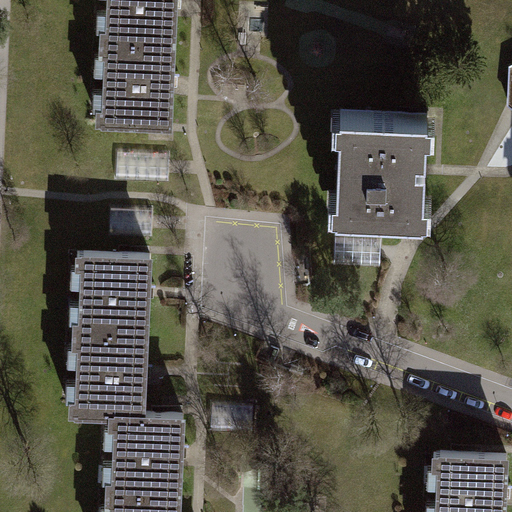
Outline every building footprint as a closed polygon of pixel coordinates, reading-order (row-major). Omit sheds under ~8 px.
[(101,0),(99,36),(172,39),(173,0),(101,0)] [(96,121),(168,124),(172,39),(99,36),(96,121)] [(324,207),(419,205),(417,100),(322,102),(324,207)] [(119,179),(172,180),(173,151),(119,150),(119,179)] [(149,251),(70,249),(69,324),(148,326),(149,251)] [(104,410),(146,411),(148,326),(69,324),(68,410),(104,410)] [(104,410),(103,487),(181,488),(182,411),(146,411),(104,410)] [(505,511),(508,448),(427,445),(424,511),(505,511)] [(103,487),(102,511),(180,511),(181,488),(103,487)]
